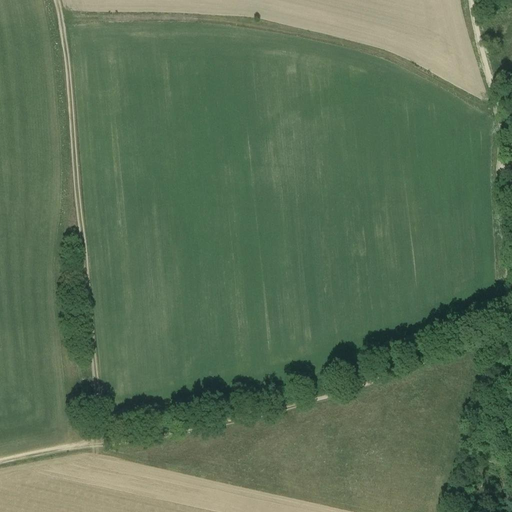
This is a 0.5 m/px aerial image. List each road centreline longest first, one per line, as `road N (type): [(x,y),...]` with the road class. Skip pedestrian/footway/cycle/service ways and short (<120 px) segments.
road 1 (track): [(511,323),(308,399),(0,464)]
road 2 (track): [(58,17),(205,18),(319,33),(407,64),(501,116)]
road 3 (track): [(52,0),(95,445)]
